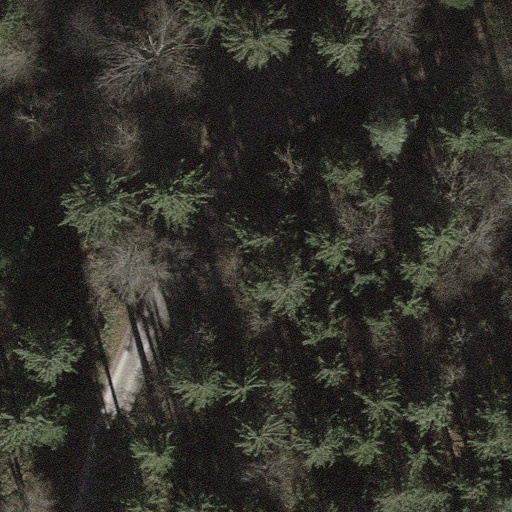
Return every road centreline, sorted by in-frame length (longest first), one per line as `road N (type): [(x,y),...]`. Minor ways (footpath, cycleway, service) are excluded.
road 1 (track): [(280,70),(138,333),(87,481),(88,511)]
road 2 (track): [(511,69),(280,70)]
